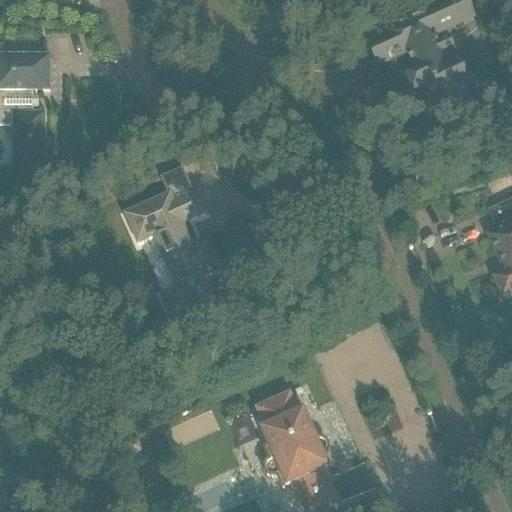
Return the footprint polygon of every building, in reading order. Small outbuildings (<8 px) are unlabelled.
[(468,88),(455,57),(447,60),(445,55),(446,54),(440,41),(439,42),(436,36),(475,19),(466,1),(385,38),(393,56),(405,51),(416,75),(410,77),(425,111),(448,101),(457,121),(483,109),(472,86),(468,88)] [(0,128),(14,129),(14,173),(44,173),(44,116),(32,116),(32,93),(49,93),(49,58),(0,57),(0,128)] [(161,180),(168,196),(124,216),(137,246),(158,236),(168,259),(163,261),(176,290),(160,297),(173,327),(219,306),(206,277),(220,271),(207,241),(193,247),(191,243),(192,239),(188,231),(185,230),(183,225),(205,215),(195,193),(193,194),(182,170),(161,180)] [(511,227),(498,234),(488,238),(505,275),(494,280),(503,300),(511,296),(511,201),(504,205),(511,221),(511,227)] [(288,397),(257,411),(273,447),(265,450),(270,462),(268,464),(266,466),(265,468),(265,471),(266,473),(267,476),(269,477),(272,478),(275,478),(277,478),(282,489),(291,485),(303,511),(326,511),(338,507),(325,479),(322,472),(327,470),(321,458),(323,456),(325,454),(326,452),(326,449),(325,447),(324,444),(322,443),(320,442),(317,442),(314,442),(309,431),(304,433),(297,417),(288,397)]
